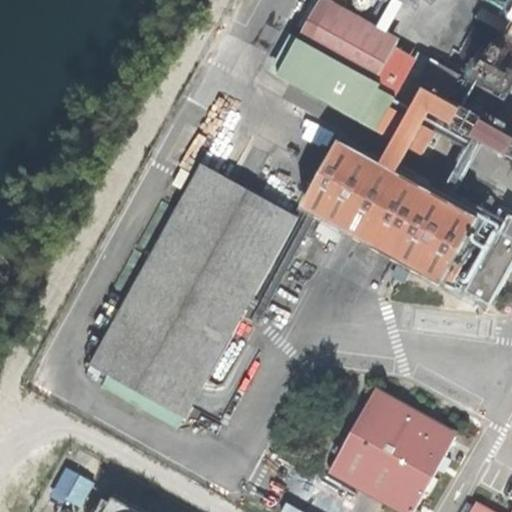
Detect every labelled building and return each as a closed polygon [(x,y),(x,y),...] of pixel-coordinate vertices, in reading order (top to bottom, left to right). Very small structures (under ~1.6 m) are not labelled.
[(357,0),(358,0),(363,8),(371,9),(379,4),(379,0),(357,0)] [(511,3),(502,0),(481,0),(475,17),(509,30),(511,21),(511,3)] [(335,10),(317,44),(298,81),(386,127),(405,91),(383,79),(394,58),(401,45),(335,10)] [(478,134),(489,113),(511,68),(511,60),(510,59),(511,55),(511,30),(501,52),(484,43),(471,67),(488,77),(473,105),(455,95),(467,73),(436,56),(424,78),(430,82),(419,102),(478,134)] [(416,69),(394,58),(383,79),(405,91),(416,69)] [(439,128),(403,109),(392,132),(427,151),(439,128)] [(254,129),(229,174),(253,187),(279,143),(254,129)] [(344,140),(311,200),(330,211),(351,222),(497,303),(511,276),(511,233),(495,224),(344,140)] [(93,364),(190,418),(303,215),(253,187),(229,174),(207,161),(201,171),(192,188),(93,364)] [(177,179),(192,188),(201,171),(186,163),(177,179)] [(511,210),(505,206),(495,224),(511,233),(511,210)] [(351,222),(330,211),(321,229),(342,241),(351,222)] [(409,511),(418,511),(460,434),(449,428),(454,418),(445,413),(451,401),(446,397),(439,410),(411,395),(418,381),(407,376),(401,390),(393,385),(388,395),(379,390),(335,472),(409,511)] [(70,497),(82,474),(69,467),(53,496),(66,504),(70,497)] [(84,505),(97,482),(82,474),(70,497),(84,505)] [(139,511),(105,493),(94,511),(139,511)] [(511,511),(511,508),(501,502),(503,497),(495,493),(491,501),(480,495),(470,511),(511,511)]
